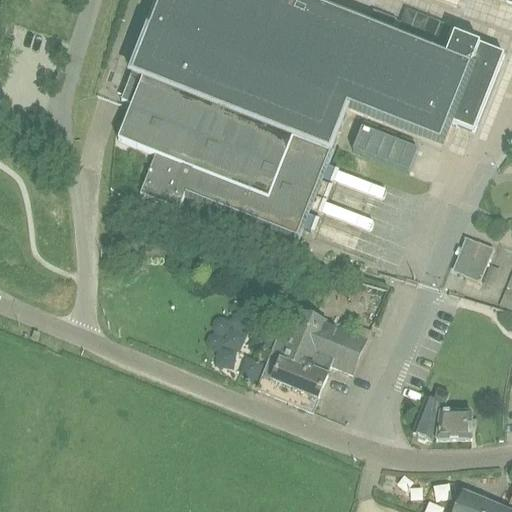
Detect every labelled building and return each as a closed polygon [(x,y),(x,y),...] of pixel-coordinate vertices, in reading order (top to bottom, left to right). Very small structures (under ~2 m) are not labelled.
[(186,196),(295,239),(299,229),(309,233),(314,219),(305,215),(306,212),(315,216),(321,202),(311,198),(312,196),(322,200),(327,187),(317,183),(318,181),(328,185),(333,171),(324,168),(346,111),(440,148),(449,126),(456,129),(456,128),(471,134),(470,135),(472,136),(503,59),(458,41),(450,61),(304,3),(305,0),(162,0),(121,103),(133,108),(118,143),(156,158),(140,197),(179,213),(186,196)] [(409,175),(417,154),(362,132),(354,153),(409,175)] [(337,184),(389,203),(393,190),(342,171),(337,184)] [(385,223),(391,209),(338,189),(333,203),(385,223)] [(317,236),(371,252),(375,237),(321,221),(317,236)] [(474,245),(463,256),(463,271),(460,277),(464,279),(464,280),(480,286),(494,252),(478,246),(474,245)] [(257,393),(312,415),(331,369),(352,377),(366,343),(325,327),(326,324),(299,314),(287,343),(278,340),(257,393)] [(435,416),(439,416),(441,416),(441,415),(449,397),(437,392),(432,404),(425,401),(411,435),(417,438),(417,441),(424,444),(426,442),(431,444),(435,416)] [(441,416),(439,416),(435,443),(470,443),(470,416),(441,416)] [(500,511),(462,496),(454,511),(500,511)]
